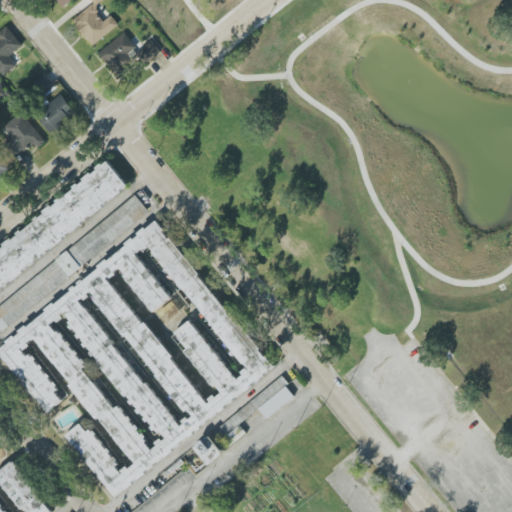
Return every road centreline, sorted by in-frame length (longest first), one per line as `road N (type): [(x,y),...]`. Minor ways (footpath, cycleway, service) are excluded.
road 1 (residential): [(435,511),(12,0)]
road 2 (tertiary): [(0,222),(273,0)]
road 3 (residential): [(0,394),(93,511)]
